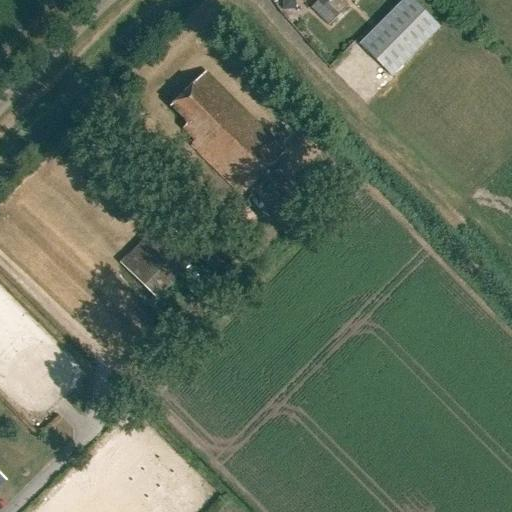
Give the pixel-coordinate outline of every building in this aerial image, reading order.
[(328,27),(348,7),(340,0),(317,0),(319,1),(311,10),(328,27)] [(410,0),(406,0),(360,46),(391,78),(439,29),(410,0)] [(241,197),(285,153),(206,73),(170,108),(188,125),(183,131),(195,143),(191,147),(241,197)] [(237,200),(210,228),(236,254),(264,226),(237,200)] [(157,301),(199,258),(163,221),(120,265),(157,301)]
